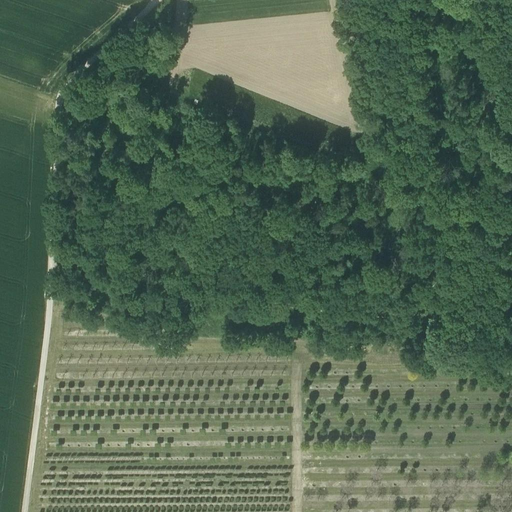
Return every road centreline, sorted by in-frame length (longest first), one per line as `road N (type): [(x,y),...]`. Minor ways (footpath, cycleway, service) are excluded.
road 1 (track): [(158,0),(61,94),(54,264),(24,511)]
road 2 (track): [(54,264),(115,272),(167,297),(511,333)]
